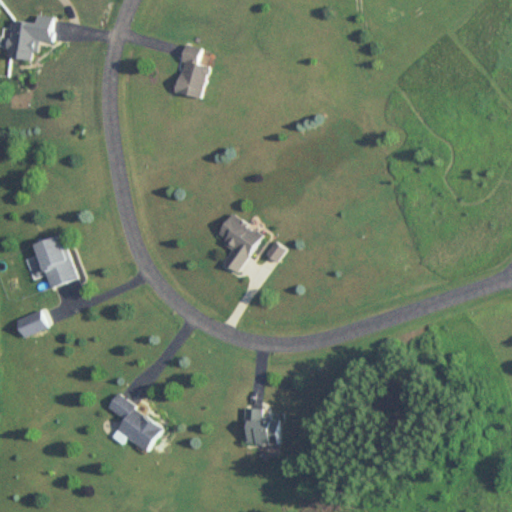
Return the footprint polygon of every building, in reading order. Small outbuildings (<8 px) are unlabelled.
[(40,61),(41,41),(58,42),(60,18),(41,16),(41,23),(15,21),(12,59),(40,61)] [(204,66),(207,50),(191,46),(181,94),(206,99),(213,67),(204,66)] [(221,235),(228,239),(225,244),(234,249),(226,264),(244,274),(267,234),(232,214),(221,235)] [(40,246),(54,289),(82,280),(68,237),(40,246)] [(112,409),(129,421),(122,432),(152,453),(169,428),(121,396),(112,409)] [(267,410),(249,409),(247,444),(283,446),(284,420),(267,419),(267,410)]
